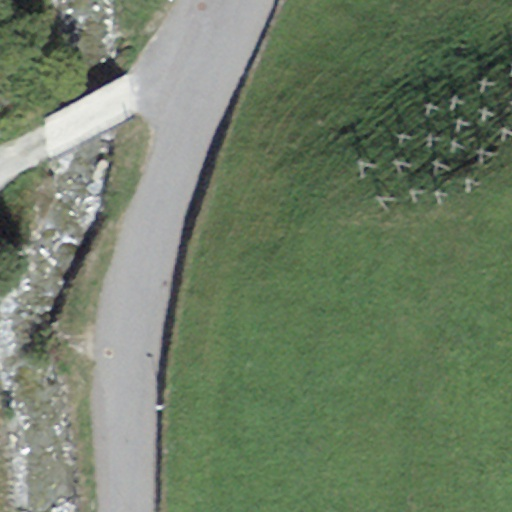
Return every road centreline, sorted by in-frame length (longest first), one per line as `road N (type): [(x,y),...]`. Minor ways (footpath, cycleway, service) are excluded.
road 1 (unclassified): [(235,0),(191,83),(131,317),(130,511)]
road 2 (track): [(191,83),(124,99),(47,135),(0,169)]
